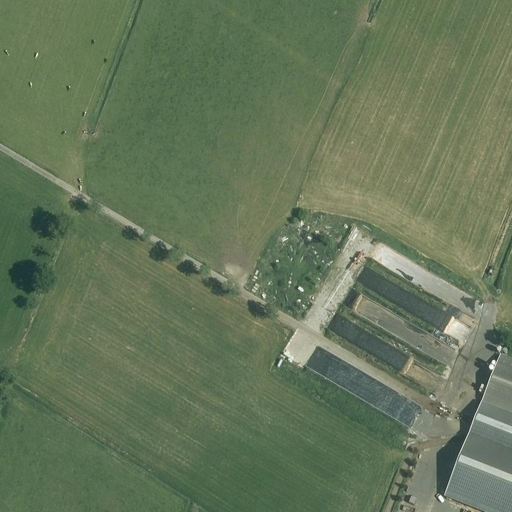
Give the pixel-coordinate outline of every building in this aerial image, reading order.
[(390,266),(397,252),(380,242),(372,256),(390,266)] [(338,271),(325,296),(341,304),(354,280),(338,271)] [(455,316),(462,319),(464,312),(457,310),(455,316)] [(433,336),(458,347),(461,340),(436,329),(433,336)] [(511,511),(511,361),(501,357),(445,497),(483,511),(511,511)]
